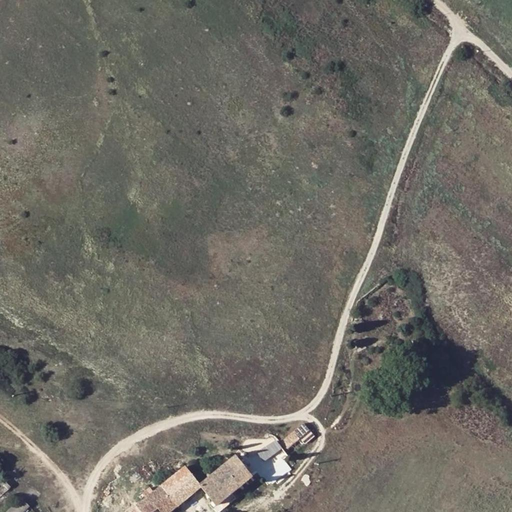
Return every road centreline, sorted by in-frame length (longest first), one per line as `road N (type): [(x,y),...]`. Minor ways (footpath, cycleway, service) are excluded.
road 1 (track): [(93,511),(106,460),(159,419),(190,412),(289,415),(328,394),(335,345),(376,267),(435,77),(456,42),(478,38),(511,73)]
road 2 (track): [(0,408),(83,511)]
road 3 (unknown): [(253,511),(317,448),(311,409)]
